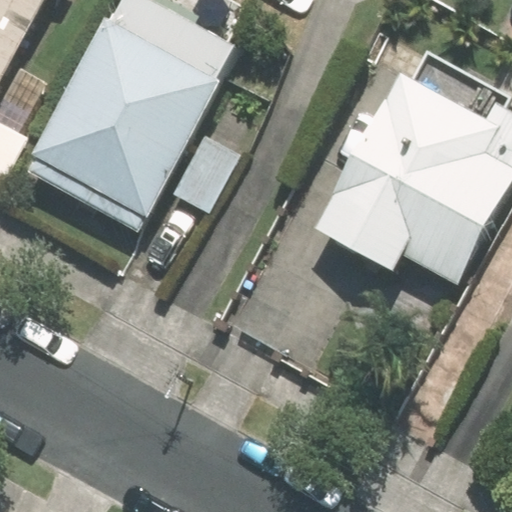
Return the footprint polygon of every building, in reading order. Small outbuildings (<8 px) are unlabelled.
[(0,0),(0,92),(51,0),(0,0)] [(239,44),(160,0),(129,0),(119,19),(113,16),(38,151),(47,155),(36,173),(139,230),(149,212),(154,215),(228,80),(221,77),(239,44)] [(414,78),(328,233),(405,276),(415,258),(468,287),(511,206),(511,97),(440,59),(426,84),(414,78)] [(25,131),(52,81),(25,67),(0,111),(0,197),(34,136),(25,131)] [(216,139),(184,196),(218,215),(250,159),(216,139)]
